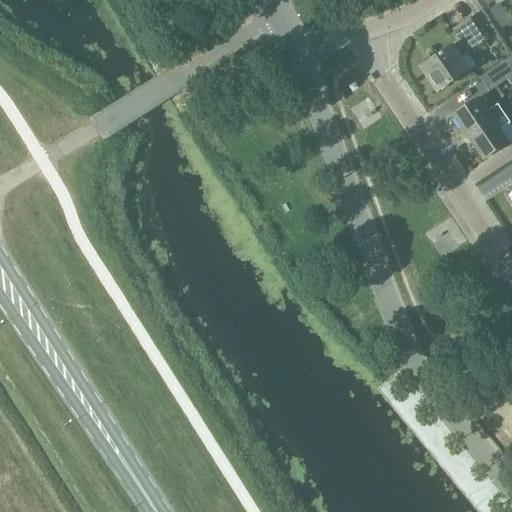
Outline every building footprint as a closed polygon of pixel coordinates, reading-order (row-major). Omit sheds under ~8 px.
[(495,19),(505,12),(498,3),(489,9),(495,19)] [(495,19),(502,28),(511,22),(505,12),(495,19)] [(459,57),(484,40),(469,17),(451,29),(459,41),(420,67),(437,92),(469,70),(459,57)] [(487,92),(511,75),(511,56),(479,78),(487,92)] [(468,137),(502,114),(497,105),(490,109),(481,96),(453,115),(468,137)] [(511,128),(502,114),(468,137),(482,159),(511,139),(511,128)]
